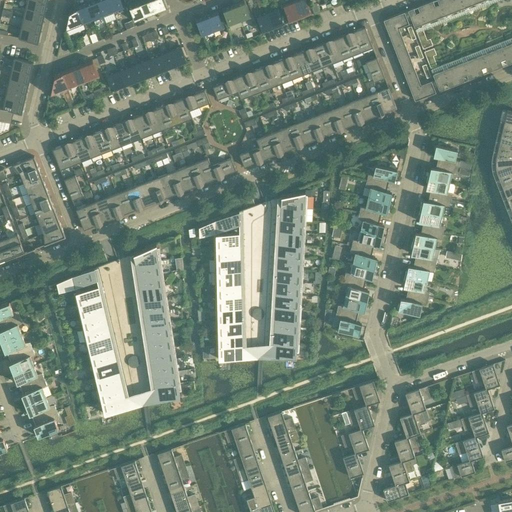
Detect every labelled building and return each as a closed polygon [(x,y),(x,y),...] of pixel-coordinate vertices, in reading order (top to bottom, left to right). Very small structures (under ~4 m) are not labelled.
[(42,0),(28,0),(27,7),(46,11),(48,1),(42,0)] [(96,0),(93,0),(86,3),(93,20),(103,16),(96,0)] [(116,19),(113,12),(108,0),(96,0),(103,16),(106,23),(116,19)] [(120,0),(108,0),(113,12),(124,8),(120,0)] [(146,17),(139,0),(129,4),(135,21),(146,17)] [(150,0),(139,0),(146,17),(156,13),(150,0)] [(162,0),(150,0),(156,13),(166,9),(162,0)] [(305,0),(296,0),(294,1),(300,18),(311,14),(305,0)] [(511,0),(438,0),(439,1),(434,3),(433,0),(418,6),(419,8),(415,10),(414,8),(409,10),(415,26),(482,0),(511,0)] [(244,1),(233,5),(240,22),(250,18),(244,1)] [(300,18),(294,1),(283,5),(290,22),(300,18)] [(86,3),(76,7),(83,24),(93,20),(86,3)] [(311,5),(314,13),(319,10),(316,3),(311,5)] [(240,22),(233,5),(223,9),(230,26),(240,22)] [(27,7),(25,17),(44,21),(46,11),(27,7)] [(83,24),(76,7),(70,9),(65,31),(83,24)] [(277,7),(267,11),(274,29),(284,24),(277,7)] [(217,11),(206,15),(213,32),(224,28),(217,11)] [(274,29),(267,11),(256,16),(263,33),(274,29)] [(384,19),(415,100),(436,91),(432,80),(421,84),(399,27),(409,23),(405,11),(384,19)] [(213,32),(206,15),(196,19),(203,36),(213,32)] [(25,17),(23,27),(41,32),(44,21),(25,17)] [(125,23),(127,29),(134,26),(132,21),(125,23)] [(365,26),(355,31),(363,51),(373,47),(365,26)] [(408,27),(413,40),(416,38),(412,26),(408,27)] [(417,32),(424,48),(433,45),(431,38),(427,39),(422,26),(417,28),(418,32),(417,32)] [(41,32),(23,27),(20,37),(20,38),(39,42),(41,32)] [(346,34),(345,34),(353,55),(363,51),(355,31),(354,31),(355,32),(346,35),(346,34)] [(345,34),(335,38),(343,59),(353,55),(345,34)] [(325,42),(333,63),(343,59),(335,38),(334,39),(335,40),(326,43),(325,42)] [(78,41),(77,41),(80,48),(86,45),(83,39),(78,41)] [(325,42),(315,46),(322,67),(333,63),(325,42)] [(511,42),(433,73),(440,90),(445,88),(444,85),(449,84),(450,86),(465,80),(464,78),(468,76),(469,79),(484,73),(483,70),(487,69),(488,71),(503,65),(502,63),(507,61),(508,64),(511,61),(511,42)] [(415,46),(420,59),(424,57),(419,45),(415,46)] [(180,46),(170,50),(176,67),(187,63),(180,46)] [(305,50),(304,50),(312,71),(322,67),(315,46),(314,46),(314,48),(306,51),(305,50)] [(434,55),(437,54),(434,48),(425,51),(431,67),(432,67),(433,70),(439,68),(434,55)] [(170,50),(160,54),(166,71),(176,67),(170,50)] [(304,50),(294,54),(302,75),(312,71),(304,50)] [(160,54),(149,57),(156,75),(166,71),(160,54)] [(285,58),(284,58),(292,78),(302,75),(294,54),(294,56),(285,59),(285,58)] [(366,61),(367,63),(373,79),(374,81),(385,77),(377,56),(366,61)] [(16,58),(13,67),(32,72),(34,61),(16,57),(15,58),(16,58)] [(149,57),(139,61),(146,78),(156,75),(149,57)] [(284,58),(274,62),(282,82),(292,78),(284,58)] [(92,60),(82,64),(88,81),(99,77),(92,60)] [(139,61),(129,65),(136,82),(146,78),(139,61)] [(265,66),(264,66),(272,86),(282,82),(274,62),(273,62),(274,63),(265,67),(265,66)] [(82,64),(71,68),(78,85),(88,81),(82,64)] [(423,65),(427,78),(431,76),(426,64),(423,65)] [(129,65),(119,69),(126,86),(136,82),(129,65)] [(264,66),(254,70),(262,90),(272,86),(264,66)] [(13,67),(11,77),(30,82),(32,72),(13,67)] [(352,67),(347,69),(350,77),(356,75),(354,70),(353,71),(352,67)] [(71,68),(61,72),(68,89),(78,85),(71,68)] [(126,86),(119,69),(109,73),(116,90),(126,86)] [(245,73),(244,74),(252,94),(262,90),(254,70),(253,70),(254,71),(245,75),(245,73)] [(68,89),(61,72),(55,74),(50,96),(68,89)] [(244,74),(234,78),(242,98),(252,94),(244,74)] [(11,77),(9,87),(27,92),(30,82),(11,77)] [(242,98),(234,78),(233,78),(234,79),(225,82),(225,81),(213,86),(218,98),(238,91),(241,98),(242,98)] [(9,87),(7,97),(25,102),(27,92),(9,87)] [(389,87),(379,91),(386,111),(397,107),(389,87)] [(93,90),(95,95),(95,97),(103,94),(101,88),(93,90)] [(185,97),(193,117),(190,109),(210,102),(205,89),(194,93),(194,94),(186,98),(185,97)] [(379,91),(368,94),(376,115),(377,115),(376,113),(385,110),(386,111),(379,91)] [(67,101),(70,108),(75,106),(72,99),(70,93),(66,94),(69,101),(67,101)] [(368,94),(358,98),(366,119),(376,115),(368,94)] [(7,97),(4,107),(9,108),(9,109),(13,110),(23,112),(25,102),(7,97)] [(185,97),(175,101),(183,121),(193,117),(185,97)] [(358,98),(348,102),(356,123),(357,122),(356,121),(365,118),(365,119),(366,119),(358,98)] [(165,104),(165,105),(172,125),(183,121),(175,101),(174,101),(174,102),(166,106),(165,104)] [(348,102),(338,106),(346,127),(356,123),(348,102)] [(0,105),(0,116),(11,120),(13,110),(9,109),(9,108),(4,107),(0,105)] [(165,105),(155,109),(162,129),(172,125),(165,105)] [(338,106),(328,110),(336,130),(337,130),(336,129),(345,126),(345,127),(346,127),(338,106)] [(145,112),(144,113),(152,133),(162,129),(155,109),(154,109),(154,110),(146,114),(145,112)] [(328,110),(318,114),(326,134),(336,130),(328,110)] [(144,113),(134,116),(142,137),(152,133),(144,113)] [(318,114),(308,118),(316,138),(316,137),(324,134),(325,135),(326,134),(318,114)] [(11,120),(0,116),(0,131),(10,128),(9,127),(11,120)] [(125,120),(124,120),(132,141),(142,137),(134,116),(134,117),(134,118),(125,121),(125,120)] [(308,118),(298,122),(306,142),(316,138),(308,118)] [(124,120),(114,124),(122,145),(132,141),(124,120)] [(511,122),(504,120),(502,130),(511,132),(511,122)] [(298,122),(288,126),(296,146),(296,145),(304,141),(305,143),(306,142),(298,122)] [(105,128),(104,128),(112,149),(122,145),(114,124),(113,125),(114,126),(105,129),(105,128)] [(288,126),(278,130),(285,150),(296,146),(288,126)] [(104,128),(94,132),(102,153),(112,149),(104,128)] [(278,130),(267,134),(275,154),(276,154),(276,153),(284,149),(285,150),(278,130)] [(511,132),(502,130),(500,140),(511,143),(511,132)] [(84,136),(92,156),(102,153),(94,132),(93,133),(94,134),(85,137),(84,136)] [(267,134),(257,138),(265,158),(275,154),(267,134)] [(84,136),(74,140),(82,160),(92,156),(84,136)] [(265,158),(257,138),(260,145),(243,152),(242,149),(238,150),(245,166),(256,162),(255,160),(264,157),(265,158)] [(64,144),(72,164),(82,160),(74,140),(73,140),(74,142),(65,145),(64,144)] [(511,143),(500,140),(498,150),(511,153),(511,143)] [(439,156),(438,162),(459,167),(460,161),(455,159),(458,149),(446,146),(447,143),(438,141),(438,144),(436,144),(436,145),(435,145),(434,149),(435,149),(434,152),(436,152),(435,155),(439,156)] [(72,164),(64,144),(53,148),(61,168),(72,164)] [(496,161),(496,164),(511,162),(511,153),(498,150),(496,155),(496,161)] [(21,172),(39,165),(35,155),(30,157),(14,163),(14,164),(21,172)] [(209,157),(208,157),(216,177),(217,177),(216,176),(225,172),(225,174),(237,169),(232,156),(212,164),(209,157)] [(208,157),(198,161),(206,181),(216,177),(208,157)] [(198,161),(188,165),(196,185),(196,184),(205,180),(205,181),(206,181),(198,161)] [(369,174),(367,179),(388,184),(390,179),(393,179),(394,176),(395,177),(396,174),(397,174),(398,170),(397,170),(397,169),(394,168),(395,165),(389,164),(389,167),(386,166),(386,163),(378,161),(377,164),(376,164),(374,174),(369,174)] [(429,172),(428,177),(450,182),(452,172),(457,172),(459,167),(438,162),(436,167),(433,167),(432,170),(430,170),(430,172),(429,172)] [(498,173),(499,177),(511,172),(511,162),(496,164),(496,167),(498,173)] [(21,172),(25,182),(43,175),(41,171),(42,171),(41,171),(39,165),(21,172)] [(188,165),(178,169),(186,189),(196,185),(188,165)] [(178,169),(168,172),(176,193),(176,191),(185,188),(185,189),(186,189),(178,169)] [(168,172),(158,176),(166,197),(176,193),(168,172)] [(511,172),(499,177),(503,187),(511,183),(511,172)] [(83,192),(77,176),(76,174),(65,178),(73,198),(84,194),(83,192)] [(25,182),(29,192),(47,185),(44,180),(45,180),(45,179),(44,179),(43,175),(25,182)] [(158,176),(148,180),(156,201),(156,199),(164,196),(165,197),(166,197),(158,176)] [(431,189),(430,195),(451,199),(452,193),(448,192),(450,182),(428,177),(427,182),(427,184),(428,185),(428,188),(431,189)] [(370,187),(368,197),(390,202),(392,197),(391,197),(391,194),(390,194),(391,191),(387,190),(388,184),(367,179),(366,185),(370,187)] [(139,181),(136,181),(146,205),(156,201),(148,180),(140,184),(139,181)] [(137,185),(127,188),(135,209),(136,208),(135,207),(144,204),(145,205),(146,205),(136,181),(135,182),(137,185)] [(511,183),(503,187),(507,197),(511,194),(511,183)] [(29,192),(33,202),(51,195),(49,191),(47,185),(29,192)] [(127,188),(117,192),(125,213),(135,209),(127,188)] [(282,195),(281,206),(307,208),(308,195),(306,195),(306,191),(292,193),(282,195)] [(117,192),(107,196),(115,217),(116,216),(115,215),(124,212),(124,213),(125,213),(117,192)] [(33,202),(37,212),(54,205),(52,200),(53,200),(53,199),(52,199),(51,195),(33,202)] [(421,205),(420,209),(442,215),(445,205),(450,205),(451,199),(430,195),(429,200),(425,199),(424,203),(423,202),(422,205),(421,205)] [(107,196),(97,200),(105,220),(115,217),(107,196)] [(361,206),(360,212),(381,217),(382,211),(386,212),(386,209),(388,209),(389,207),(390,202),(368,197),(366,206),(361,206)] [(97,200),(87,204),(95,224),(96,224),(95,223),(104,219),(104,221),(105,220),(97,200)] [(95,224),(87,204),(76,208),(84,228),(95,224)] [(37,212),(41,223),(58,215),(57,212),(57,211),(54,205),(37,212)] [(281,206),(281,219),(306,220),(307,208),(281,206)] [(424,222),(422,227),(443,232),(445,226),(440,224),(442,215),(420,209),(419,214),(420,215),(419,217),(421,217),(420,221),(424,222)] [(5,213),(0,215),(5,213),(7,220),(12,218),(10,211),(5,213)] [(215,233),(219,233),(219,232),(240,224),(240,211),(200,227),(200,236),(214,233),(215,233)] [(363,220),(361,230),(383,235),(384,230),(383,230),(384,227),(382,227),(383,223),(379,223),(381,217),(360,212),(358,218),(363,220)] [(41,223),(44,233),(62,226),(60,220),(61,220),(60,219),(58,215),(41,223)] [(281,219),(280,231),(306,232),(306,220),(281,219)] [(62,226),(44,233),(45,243),(45,244),(61,238),(62,238),(62,237),(66,236),(62,226)] [(26,228),(21,230),(24,236),(32,233),(30,227),(26,229),(26,228)] [(414,237),(413,242),(435,248),(437,238),(442,238),(443,232),(422,227),(421,233),(418,232),(417,235),(415,235),(415,237),(414,237)] [(353,239),(352,245),(373,250),(375,244),(378,245),(379,242),(380,242),(381,239),(382,240),(383,235),(361,230),(358,239),(353,239)] [(280,231),(279,243),(305,245),(306,232),(280,231)] [(18,233),(8,237),(15,255),(19,254),(20,254),(25,251),(23,246),(18,233)] [(214,233),(215,246),(241,246),(240,233),(219,233),(215,233),(214,233)] [(8,237),(0,239),(0,244),(6,259),(11,257),(11,258),(11,257),(15,255),(8,237)] [(32,242),(23,246),(25,251),(36,247),(34,247),(32,242)] [(416,254),(415,260),(436,265),(437,259),(433,257),(435,248),(413,242),(412,247),(412,250),(413,250),(413,253),(416,254)] [(134,252),(136,263),(162,259),(160,247),(158,247),(157,243),(134,252)] [(279,243),(279,256),(304,257),(305,245),(279,243)] [(355,253),(353,262),(375,267),(377,263),(376,262),(376,260),(375,259),(376,256),(372,255),(373,250),(352,245),(351,251),(355,253)] [(215,246),(215,258),(241,258),(241,246),(215,246)] [(113,261),(96,268),(129,406),(157,400),(134,253),(113,261)] [(279,256),(278,268),(304,269),(304,257),(279,256)] [(215,258),(215,271),(241,270),(241,258),(215,258)] [(136,263),(138,276),(164,272),(162,259),(136,263)] [(406,270),(405,275),(427,280),(430,270),(435,271),(436,265),(415,260),(414,266),(410,265),(409,268),(408,268),(407,270),(406,270)] [(346,272),(345,277),(366,282),(367,277),(371,278),(371,274),(373,275),(373,272),(374,272),(375,267),(353,262),(351,272),(346,272)] [(76,288),(77,291),(76,288),(98,279),(95,267),(57,282),(60,291),(76,288)] [(278,268),(277,280),(303,282),(304,269),(278,268)] [(215,271),(215,283),(241,283),(241,270),(215,271)] [(138,276),(140,288),(165,284),(164,272),(138,276)] [(409,287),(407,293),(428,297),(430,292),(425,290),(427,280),(405,275),(404,280),(405,280),(404,282),(406,283),(405,286),(409,287)] [(348,285),(346,295),(368,300),(369,295),(368,295),(369,293),(367,292),(368,289),(364,288),(366,282),(345,277),(343,283),(348,285)] [(277,280),(277,293),(302,294),(303,282),(277,280)] [(215,283),(216,296),(242,295),(241,283),(215,283)] [(140,288),(142,300),(167,296),(165,284),(140,288)] [(76,288),(77,291),(74,292),(77,304),(103,298),(100,286),(77,291),(76,288)] [(277,293),(276,305),(302,307),(302,294),(277,293)] [(428,297),(407,293),(406,298),(402,297),(402,301),(400,300),(400,303),(399,303),(398,307),(399,307),(398,308),(400,309),(399,311),(408,313),(408,310),(420,313),(422,303),(427,303),(428,297)] [(216,296),(216,308),(242,308),(242,295),(216,296)] [(338,304),(337,310),(358,315),(359,309),(363,310),(364,307),(365,307),(366,305),(367,305),(368,300),(346,295),(343,305),(338,304)] [(142,300),(144,312),(169,308),(167,296),(142,300)] [(77,304),(80,316),(105,310),(103,298),(77,304)] [(0,323),(21,315),(18,310),(14,311),(10,301),(0,304),(0,323)] [(276,305),(275,317),(301,319),(302,307),(276,305)] [(144,312),(146,325),(171,321),(169,308),(144,312)] [(216,308),(216,320),(242,320),(242,308),(216,308)] [(80,316),(83,328),(108,322),(105,310),(80,316)] [(358,315),(337,310),(336,316),(340,318),(338,328),(339,328),(339,331),(347,333),(348,330),(359,333),(360,332),(361,332),(361,328),(361,325),(360,325),(360,322),(357,321),(358,315)] [(0,338),(1,341),(22,333),(19,324),(23,321),(21,315),(0,323),(0,331),(0,333),(0,338)] [(275,317),(275,330),(300,331),(301,319),(275,317)] [(216,320),(216,333),(242,332),(242,320),(216,320)] [(146,325),(147,337),(173,333),(171,321),(146,325)] [(83,328),(86,340),(111,334),(108,322),(83,328)] [(275,330),(274,342),(300,344),(300,331),(275,330)] [(216,333),(217,345),(243,345),(242,332),(216,333)] [(6,347),(9,356),(33,347),(31,341),(26,342),(22,333),(1,341),(3,346),(4,345),(4,348),(6,347)] [(147,337),(149,349),(175,345),(173,333),(147,337)] [(86,340),(89,352),(114,346),(111,334),(86,340)] [(300,344),(274,342),(273,357),(297,356),(297,351),(299,351),(300,344)] [(149,349),(151,361),(177,357),(175,345),(149,349)] [(243,345),(217,345),(217,353),(219,353),(219,358),(243,358),(243,345)] [(89,352),(92,364),(117,359),(114,346),(89,352)] [(11,368),(13,372),(34,364),(31,355),(35,352),(33,347),(9,356),(13,364),(11,365),(12,367),(11,368)] [(151,361),(153,374),(179,370),(177,357),(151,361)] [(92,364),(94,377),(120,371),(117,359),(92,364)] [(500,384),(494,364),(493,363),(472,370),(476,382),(484,379),(487,387),(487,388),(488,388),(500,384)] [(18,379),(21,387),(45,378),(43,372),(38,373),(34,364),(13,372),(15,377),(16,377),(17,379),(18,379)] [(153,374),(155,386),(181,382),(179,370),(153,374)] [(94,377),(97,389),(122,383),(120,371),(94,377)] [(23,399),(25,404),(47,395),(43,386),(47,384),(45,378),(21,387),(25,396),(23,396),(24,399),(23,399)] [(368,404),(380,400),(373,379),(352,386),(356,398),(364,396),(367,404),(368,403),(368,404)] [(181,382),(155,386),(157,400),(180,395),(180,390),(182,390),(181,382)] [(97,389),(100,401),(125,395),(122,383),(97,389)] [(412,412),(426,408),(423,400),(431,397),(427,385),(406,392),(412,412)] [(487,388),(487,387),(466,394),(471,406),(478,403),(481,412),(482,411),(495,407),(488,388),(487,388)] [(30,410),(34,418),(57,409),(55,403),(50,404),(47,395),(25,404),(27,408),(28,408),(29,410),(30,410)] [(125,395),(100,401),(102,408),(104,408),(105,413),(128,407),(125,395)] [(375,424),(368,404),(368,403),(367,404),(346,410),(350,422),(359,419),(361,427),(361,428),(362,427),(363,428),(375,424)] [(430,420),(426,408),(412,412),(400,416),(407,436),(416,433),(420,432),(418,424),(430,420)] [(57,409),(34,418),(37,427),(35,428),(36,430),(37,434),(38,434),(38,435),(49,431),(50,433),(59,430),(58,428),(59,427),(55,418),(59,415),(57,409)] [(292,416),(284,419),(281,410),(268,415),(275,435),(296,428),(292,416)] [(481,412),(481,411),(461,418),(465,430),(473,427),(476,435),(477,435),(489,431),(482,411),(481,412)] [(239,447),(252,442),(245,422),(224,429),(228,441),(236,438),(239,447)] [(369,447),(363,428),(362,427),(361,428),(361,427),(341,434),(345,446),(353,443),(356,451),(356,452),(357,451),(357,452),(369,447)] [(281,455),(282,455),(295,450),(292,442),(300,439),(296,428),(275,435),(279,446),(281,455)] [(0,431),(0,450),(8,447),(7,446),(8,445),(7,442),(6,442),(5,439),(3,440),(0,431)] [(412,447),(420,445),(416,433),(407,436),(395,440),(401,460),(410,457),(415,456),(412,447)] [(484,455),(477,435),(476,435),(455,442),(456,442),(459,454),(467,451),(470,460),(471,459),(484,455)] [(238,469),(259,462),(252,442),(239,447),(242,455),(234,458),(238,469)] [(511,444),(501,449),(505,460),(511,458),(511,444)] [(182,453),(174,456),(171,447),(158,452),(165,472),(186,465),(182,453)] [(360,458),(371,454),(368,448),(357,452),(360,458)] [(305,456),(297,458),(295,450),(282,455),(281,455),(288,474),(309,467),(305,456)] [(356,452),(356,451),(343,456),(350,476),(364,471),(357,452),(357,451),(356,452)] [(406,471),(414,469),(410,457),(401,460),(389,464),(396,484),(405,481),(409,479),(406,471)] [(128,484),(142,479),(135,459),(114,466),(118,478),(126,476),(128,484)] [(470,460),(470,459),(450,466),(454,478),(475,470),(471,459),(470,460)] [(256,485),(265,482),(259,462),(238,469),(241,481),(249,478),(252,486),(256,485)] [(171,492),(180,488),(184,487),(182,479),(190,476),(186,465),(165,472),(168,483),(171,492)] [(295,494),(308,490),(305,481),(313,479),(309,467),(288,474),(292,486),(295,494)] [(421,476),(423,481),(431,479),(429,473),(421,476)] [(127,506),(148,499),(142,479),(128,484),(131,492),(123,495),(127,506)] [(409,493),(405,481),(396,484),(383,488),(387,500),(409,493)] [(251,509),(272,502),(265,482),(256,485),(252,486),(255,495),(247,497),(251,509)] [(47,489),(54,509),(75,502),(71,490),(63,493),(61,484),(47,489)] [(195,493),(187,495),(184,487),(180,488),(171,492),(178,511),(199,504),(195,493)] [(319,495),(311,498),(308,490),(295,494),(300,511),(308,511),(323,507),(319,495)] [(29,511),(25,497),(25,496),(3,503),(6,511),(29,511)] [(491,504),(492,511),(511,511),(511,497),(498,500),(499,503),(491,504)] [(152,511),(148,499),(127,506),(129,511),(152,511)] [(78,511),(75,502),(54,509),(55,511),(78,511)] [(275,511),(272,502),(251,509),(251,511),(275,511)]
